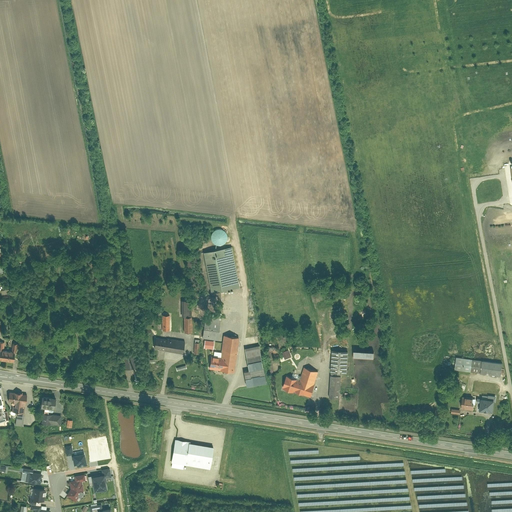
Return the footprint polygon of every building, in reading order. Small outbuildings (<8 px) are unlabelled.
[(211,240),(213,243),(216,245),(219,245),(222,245),(224,243),(226,241),(227,238),(227,235),(226,233),(225,231),(222,229),(220,229),(217,229),(214,230),(212,232),(211,235),(211,238),(211,240)] [(231,247),(203,252),(211,292),(239,287),(231,247)] [(206,313),(202,337),(218,339),(222,313),(218,312),(218,314),(206,313)] [(184,331),(192,331),(192,316),(187,316),(184,316),(184,331)] [(211,355),(210,368),(234,371),(239,337),(224,335),(221,356),(211,355)] [(167,339),(156,337),(154,348),(166,349),(165,350),(183,353),(185,341),(167,338),(167,339)] [(205,340),(204,347),(213,349),(214,341),(205,340)] [(247,386),(267,382),(260,345),(245,348),(249,370),(244,371),(247,386)] [(282,352),(285,359),(291,357),(288,349),(282,352)] [(348,351),(332,350),(331,371),(347,372),(348,351)] [(12,351),(7,351),(6,359),(14,360),(15,351),(12,351)] [(121,355),(124,369),(138,366),(136,352),(121,355)] [(454,369),(470,371),(472,359),(456,356),(454,369)] [(470,371),(480,372),(481,360),(472,359),(470,371)] [(502,363),(481,360),(480,372),(500,375),(502,363)] [(286,375),(283,387),(284,387),(284,388),(294,391),(310,396),(318,371),(305,367),(302,376),(301,380),(292,377),(286,375)] [(329,397),(340,398),(341,375),(331,375),(329,397)] [(10,391),(8,400),(13,401),(12,410),(24,412),(27,395),(22,394),(22,392),(15,391),(15,392),(10,391)] [(0,420),(9,419),(7,410),(4,411),(1,394),(0,394),(0,420)] [(476,407),(478,395),(469,394),(467,406),(476,407)] [(56,397),(42,396),(41,407),(45,407),(53,408),(54,408),(56,397)] [(479,410),(492,412),(494,400),(481,398),(479,410)] [(22,426),(24,412),(12,410),(11,413),(15,414),(15,415),(16,415),(15,425),(22,426)] [(44,413),(43,413),(42,422),(49,423),(60,424),(61,415),(52,414),(51,414),(44,413)] [(175,439),(172,461),(209,467),(213,446),(190,442),(190,441),(175,439)] [(66,456),(72,455),(73,455),(71,445),(65,446),(66,456)] [(73,455),(72,455),(74,464),(77,464),(77,466),(87,465),(85,453),(73,455)] [(101,469),(102,474),(104,474),(105,477),(111,477),(110,469),(107,468),(101,469)] [(24,483),(40,486),(42,475),(26,473),(24,483)] [(71,489),(67,495),(75,501),(78,497),(77,496),(81,490),(82,491),(83,490),(82,484),(81,484),(80,481),(85,480),(84,473),(75,475),(75,480),(70,481),(71,489)] [(102,474),(92,476),(94,491),(106,489),(105,477),(104,474),(102,474)] [(45,489),(34,488),(32,499),(44,501),(45,489)]
